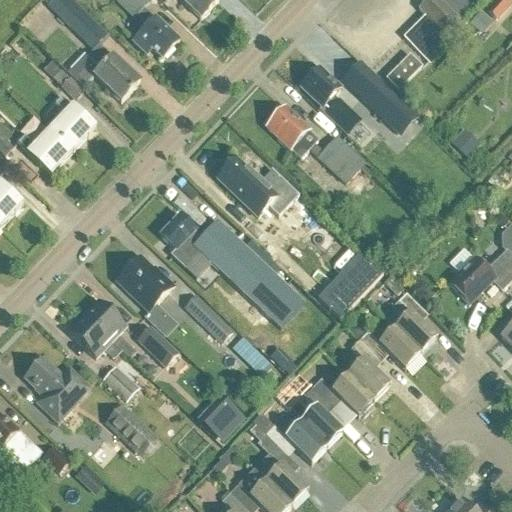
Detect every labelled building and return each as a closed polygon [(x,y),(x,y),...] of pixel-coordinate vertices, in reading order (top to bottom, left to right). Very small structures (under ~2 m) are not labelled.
[(58,0),(49,10),(47,13),(69,34),(75,28),(86,38),(95,28),(65,0),(58,0)] [(100,0),(85,14),(102,32),(122,14),(108,0),(100,0)] [(144,0),(124,0),(116,8),(133,24),(135,21),(146,31),(131,47),(146,61),(150,56),(161,66),(178,48),(153,24),(142,14),(150,5),(144,0)] [(201,25),(219,7),(211,0),(168,0),(172,4),(176,1),(201,25)] [(433,0),(431,0),(418,14),(424,19),(449,45),(464,30),(433,0)] [(499,0),(486,15),(497,25),(511,9),(511,7),(504,0),(499,0)] [(369,35),(386,22),(379,13),(361,26),(369,35)] [(480,16),(473,24),(469,28),(482,39),(493,27),(480,16)] [(424,19),(402,42),(428,67),(449,45),(424,19)] [(139,89),(98,50),(92,56),(86,62),(83,59),(66,77),(83,93),(93,83),(120,109),(139,89)] [(385,84),(398,96),(422,72),(409,60),(385,84)] [(309,84),(300,92),(321,112),(318,114),(347,141),(347,140),(346,139),(359,126),(337,105),(336,107),(331,103),(341,93),(319,72),(316,75),(313,75),(308,80),(309,84)] [(60,92),(74,106),(84,96),(70,83),(69,83),(60,75),(52,83),(61,92),(60,92)] [(376,84),(358,103),(396,138),(396,139),(414,120),(376,84)] [(72,159),(95,135),(71,112),(70,113),(60,104),(53,111),(63,121),(48,136),(72,159)] [(284,113),(265,133),(275,143),(274,144),(288,157),(289,156),(299,166),(317,147),(307,137),(309,135),(298,125),(297,126),(284,113)] [(267,175),(285,157),(254,125),(236,143),(267,175)] [(481,150),(464,134),(450,149),(468,164),(481,150)] [(72,159),(48,136),(33,152),(23,142),(16,150),(26,159),(26,160),(49,182),(72,159)] [(0,158),(4,161),(13,151),(0,138),(0,158)] [(366,171),(336,143),(316,164),(346,192),(366,171)] [(219,182),(217,185),(228,196),(240,208),(256,223),(266,212),(277,222),(298,201),(271,175),(260,186),(250,177),(249,178),(235,165),(227,173),(223,173),(219,179),(219,182)] [(0,233),(22,211),(0,190),(0,233)] [(194,236),(178,221),(159,242),(174,256),(170,261),(184,274),(198,259),(241,300),(261,318),(278,334),(303,309),(285,292),(217,228),(201,244),(193,237),(194,236)] [(474,263),(447,290),(467,310),(491,286),(501,297),(511,286),(511,228),(500,240),(501,253),(504,256),(485,275),(474,263)] [(158,282),(139,263),(116,287),(147,317),(171,291),(159,280),(158,282)] [(356,287),(343,274),(327,292),(350,313),(381,281),(371,271),(356,287)] [(419,361),(435,345),(415,324),(423,317),(405,299),(391,314),(395,318),(386,328),(393,335),(419,361)] [(234,338),(196,301),(184,314),(222,350),(234,338)] [(97,307),(82,323),(119,359),(120,357),(127,363),(133,357),(116,342),(125,333),(97,307)] [(511,308),(505,315),(511,322),(511,330),(500,343),(511,355),(511,308)] [(82,323),(67,339),(94,365),(103,356),(113,365),(119,359),(82,323)] [(357,328),(350,335),(358,344),(365,337),(357,328)] [(179,360),(150,333),(136,347),(165,374),(179,360)] [(404,377),(419,361),(393,335),(378,350),(367,338),(358,347),(375,364),(383,356),(404,377)] [(375,364),(358,347),(350,355),(361,367),(346,382),(373,408),(389,392),(368,371),(375,364)] [(60,383),(42,366),(24,384),(35,394),(35,397),(41,403),(35,409),(57,430),(73,413),(71,411),(89,393),(68,374),(60,383)] [(138,394),(115,373),(103,386),(126,408),(138,394)] [(373,408),(346,382),(331,397),(320,385),(311,394),(328,411),(336,403),(357,424),(373,408)] [(314,414),(299,429),(326,455),(341,439),(321,418),(328,411),(311,394),(303,403),(314,414)] [(204,416),(230,440),(244,425),(218,400),(204,416)] [(158,445),(122,411),(104,430),(140,463),(143,460),(147,463),(156,453),(153,450),(158,445)] [(251,428),(254,431),(258,436),(264,441),(276,453),(281,458),(289,450),(310,471),(326,455),(299,429),(285,444),(260,420),(251,428)] [(18,468),(25,475),(41,458),(8,426),(6,428),(0,422),(0,467),(10,477),(18,468)] [(108,473),(126,460),(97,422),(79,436),(108,473)] [(258,436),(254,431),(251,434),(248,437),(258,447),(264,441),(258,436)] [(42,464),(59,480),(69,468),(53,453),(42,464)] [(264,471),(256,479),(288,511),(292,511),(306,498),(285,477),(293,469),(281,458),(276,453),(261,468),(264,471)] [(208,474),(215,482),(225,472),(218,464),(208,474)] [(252,476),(229,500),(241,511),(250,511),(254,509),(257,511),(288,511),(256,479),(252,476)] [(241,511),(229,500),(220,508),(224,511),(241,511)]
